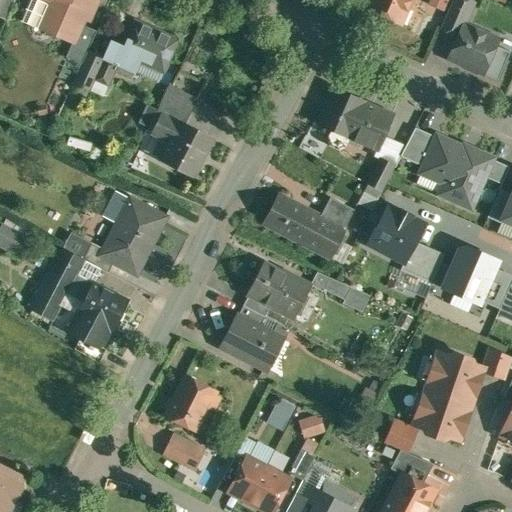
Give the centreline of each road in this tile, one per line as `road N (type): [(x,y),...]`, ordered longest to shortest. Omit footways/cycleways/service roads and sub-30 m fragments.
road 1 (residential): [(85,456),(313,35)]
road 2 (residential): [(313,35),(511,122)]
road 3 (residential): [(85,456),(195,511)]
